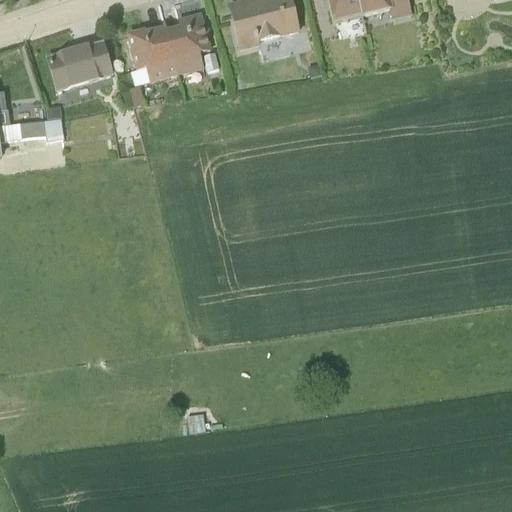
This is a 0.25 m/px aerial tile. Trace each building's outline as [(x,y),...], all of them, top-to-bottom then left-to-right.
[(263,0),(227,0),(230,11),(264,2),(263,0)] [(263,0),(264,2),(230,11),(239,48),(259,43),(258,39),(278,34),(279,35),(298,30),(290,0),(263,0)] [(361,14),(357,0),(326,0),(332,21),(361,14)] [(357,0),(361,14),(388,8),(391,18),(410,14),(407,0),(357,0)] [(180,21),(166,25),(178,72),(203,66),(199,50),(211,46),(207,32),(209,31),(206,18),(203,18),(201,7),(182,13),(184,21),(180,22),(180,21)] [(178,72),(166,25),(164,21),(163,21),(163,22),(145,26),(144,24),(127,29),(136,64),(129,66),(134,82),(148,78),(148,80),(178,72)] [(101,36),(46,52),(56,86),(110,69),(101,36)] [(319,61),(306,64),(309,76),(321,73),(319,61)] [(58,99),(44,101),(46,112),(60,111),(58,99)] [(7,121),(0,121),(0,152),(1,152),(0,148),(0,136),(44,131),(44,136),(63,134),(60,114),(7,121)] [(186,412),(188,429),(204,427),(202,410),(186,412)]
